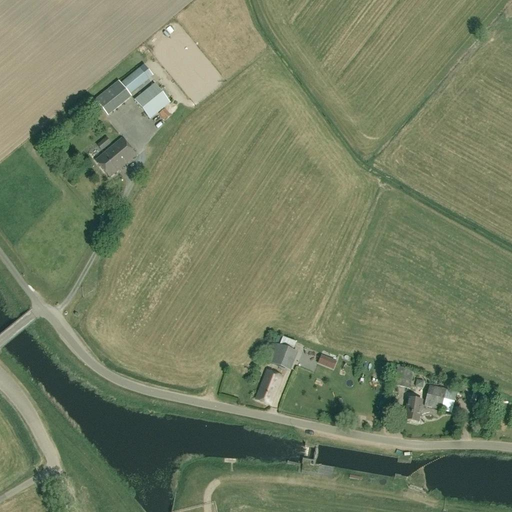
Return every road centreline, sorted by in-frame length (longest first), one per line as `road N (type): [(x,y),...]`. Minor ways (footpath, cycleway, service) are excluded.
road 1 (unclassified): [(40,308),(94,364),(136,387),(394,442),(511,447)]
road 2 (unclassified): [(74,511),(42,434),(0,376)]
road 3 (track): [(301,482),(222,478),(209,489),(206,511)]
